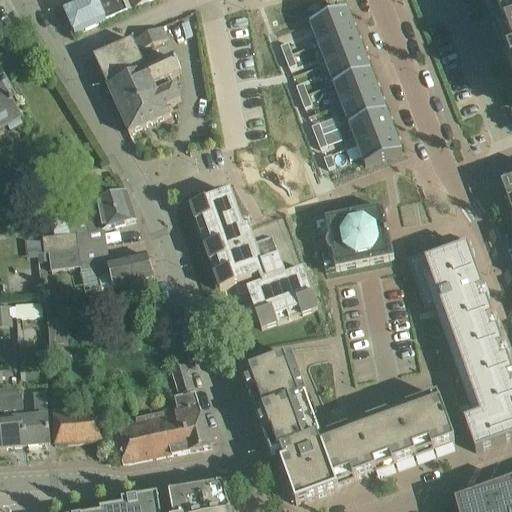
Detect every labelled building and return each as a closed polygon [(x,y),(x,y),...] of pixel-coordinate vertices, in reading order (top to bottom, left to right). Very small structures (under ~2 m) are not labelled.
[(135,10),(155,1),(154,0),(87,0),(64,10),(76,36),(106,23),(106,22),(134,10),(135,10)] [(511,0),(483,0),(498,36),(511,30),(511,0)] [(346,12),(309,27),(318,48),(355,34),(346,12)] [(112,98),(178,68),(175,59),(147,72),(139,55),(167,42),(162,30),(94,59),(112,98)] [(511,30),(498,36),(511,72),(511,30)] [(355,34),(318,48),(325,68),(362,54),(355,34)] [(288,47),(280,49),(284,61),(292,58),(288,47)] [(362,54),(325,68),(333,88),(370,74),(362,54)] [(292,58),(284,61),(289,72),(296,69),(292,58)] [(112,98),(129,136),(170,119),(166,109),(181,103),(171,80),(182,76),(178,68),(112,98)] [(370,74),(333,88),(341,108),(378,94),(370,74)] [(10,133),(11,133),(22,126),(12,107),(14,105),(12,103),(15,101),(4,82),(0,83),(0,135),(9,131),(10,133)] [(303,87),(296,90),(300,101),(307,98),(303,87)] [(378,94),(341,108),(349,128),(386,114),(378,94)] [(307,98),(300,101),(304,112),(312,109),(307,98)] [(386,114),(349,128),(357,149),(393,134),(386,114)] [(319,127),(311,130),(315,141),(323,138),(319,127)] [(393,134),(357,149),(365,170),(401,155),(393,134)] [(323,138),(315,141),(320,152),(327,150),(323,138)] [(331,159),(323,161),(327,173),(335,170),(331,159)] [(511,184),(502,189),(511,216),(511,184)] [(104,233),(136,224),(127,195),(96,204),(97,208),(66,214),(70,237),(57,238),(42,240),(43,244),(44,256),(48,255),(79,251),(77,238),(104,233)] [(282,267),(280,261),(263,267),(262,266),(255,246),(249,228),(244,229),(232,195),(191,209),(196,226),(204,223),(213,247),(205,250),(211,266),(218,263),(222,275),(215,277),(220,293),(260,279),(262,286),(247,291),(262,332),(278,326),(275,318),(299,310),(302,317),(318,312),(304,272),(300,261),(282,267)] [(383,210),(326,221),(336,272),(394,262),(383,210)] [(272,240),(255,246),(262,266),(279,260),(272,240)] [(466,241),(407,262),(426,313),(441,308),(481,418),(465,423),(476,455),(511,441),(511,369),(508,359),(510,358),(507,348),(505,349),(498,330),(500,329),(497,320),(494,321),(488,302),(490,301),(486,292),(484,292),(483,289),(485,289),(482,279),(480,280),(473,262),(475,261),(471,249),(469,250),(466,241)] [(111,265),(110,260),(96,263),(80,262),(79,251),(48,255),(50,263),(51,273),(80,269),(81,273),(98,270),(99,279),(111,276),(114,289),(154,280),(147,257),(111,265)] [(17,321),(43,319),(42,305),(16,307),(17,321)] [(10,309),(0,309),(0,327),(10,328),(10,309)] [(48,324),(50,361),(71,360),(69,323),(48,324)] [(291,358),(242,376),(271,457),(281,453),(285,464),(281,465),(296,507),(338,492),(337,488),(455,445),(438,397),(318,441),(316,437),(319,436),(291,358)] [(212,450),(199,407),(187,367),(172,371),(180,398),(176,399),(179,413),(130,424),(132,432),(116,436),(123,466),(129,466),(212,450)] [(21,390),(0,392),(0,417),(3,451),(27,449),(24,421),(21,390)] [(51,447),(49,427),(46,395),(34,396),(36,420),(24,421),(27,449),(51,447)] [(90,415),(53,417),(55,448),(101,444),(99,421),(91,422),(90,415)] [(511,511),(511,484),(456,505),(457,511),(511,511)] [(229,511),(224,490),(220,488),(169,496),(169,498),(158,499),(160,511),(229,511)] [(160,511),(158,499),(158,498),(123,504),(124,510),(110,511),(160,511)]
